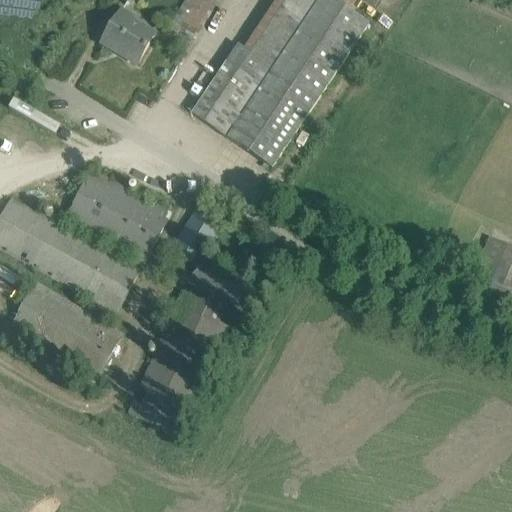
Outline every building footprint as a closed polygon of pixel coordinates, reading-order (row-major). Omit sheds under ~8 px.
[(186,0),(170,30),(194,43),(218,0),(186,0)] [(322,0),(275,71),(239,47),(193,116),(273,170),(370,26),(331,0),(322,0)] [(103,46),(137,66),(155,37),(131,23),(133,19),(122,13),(103,46)] [(285,161),(294,166),(316,128),(307,123),(285,161)] [(162,234),(172,216),(92,173),(64,225),(145,267),(162,234)] [(143,272),(51,222),(12,200),(0,222),(0,253),(25,267),(118,317),(143,272)] [(226,224),(201,208),(172,254),(197,269),(200,265),(226,224)] [(511,249),(509,249),(490,240),(473,276),(511,293),(511,249)] [(157,333),(165,337),(139,392),(135,401),(128,415),(177,438),(228,330),(218,325),(229,303),(238,307),(248,286),(200,265),(197,269),(169,328),(161,324),(157,333)] [(95,387),(125,337),(37,284),(7,334),(95,387)]
